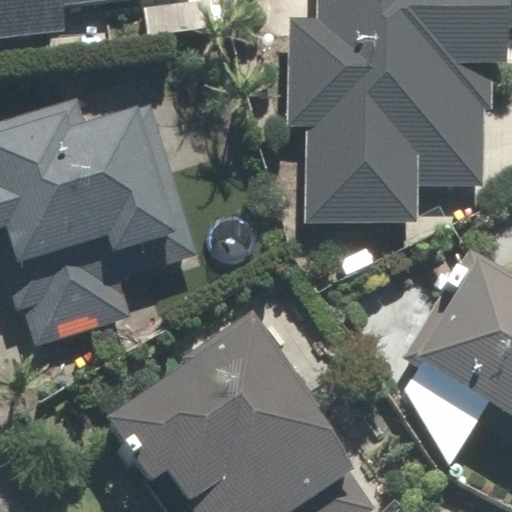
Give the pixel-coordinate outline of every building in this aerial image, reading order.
[(0,0),(0,43),(65,37),(62,12),(174,0),(0,0)] [(315,0),(315,25),(284,25),(284,132),(307,132),(307,230),(417,230),(417,193),(487,193),(487,72),(510,72),(509,0),(315,0)] [(82,105),(0,128),(0,282),(22,356),(145,320),(133,278),(193,260),(149,109),(88,126),(82,105)] [(511,276),(467,250),(399,362),(511,429),(511,276)] [(374,511),(247,318),(183,360),(189,370),(101,427),(143,491),(153,485),(170,511),(374,511)]
